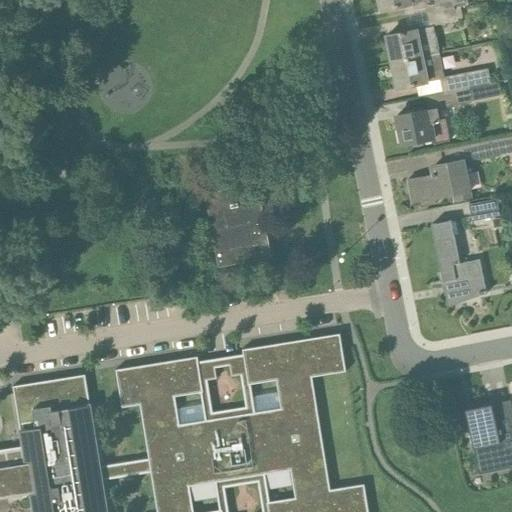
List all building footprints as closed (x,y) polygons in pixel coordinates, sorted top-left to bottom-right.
[(434,0),(429,1),(429,0),(378,0),(381,10),(411,4),(423,2),(426,14),(455,8),(468,6),(466,0),(434,0)] [(455,8),(426,14),(429,28),(417,30),(387,36),(392,62),(439,52),(433,26),(458,21),(455,8)] [(442,93),(490,83),(488,69),(444,78),(439,52),(392,62),(398,88),(427,81),(439,80),(442,93)] [(490,83),(442,93),(443,93),(424,97),(428,110),(397,116),(402,145),(432,139),(434,144),(449,141),(449,139),(460,137),(457,119),(445,121),(445,120),(440,120),(438,110),(473,103),(470,88),(491,84),(490,83)] [(415,202),(470,189),(465,162),(511,152),(511,136),(444,150),(446,162),(436,164),(431,170),(432,174),(410,179),(415,202)] [(218,267),(248,261),(272,257),(264,215),(258,183),(204,193),(218,267)] [(496,199),(468,204),(472,221),(500,216),(496,199)] [(501,219),(493,220),(494,228),(502,227),(501,219)] [(460,263),(451,221),(431,225),(443,282),(449,281),(452,299),(479,293),(479,295),(487,293),(480,259),(460,263)] [(278,292),(292,289),(293,289),(291,279),(277,281),(278,292)] [(148,457),(100,465),(85,375),(14,387),(23,447),(0,450),(0,497),(31,492),(33,511),(107,511),(102,481),(151,473),(157,511),(368,511),(364,485),(330,490),(312,378),(346,373),(340,334),(242,350),(243,356),(198,363),(198,357),(116,370),(122,408),(140,405),(148,457)] [(511,406),(511,400),(466,410),(478,467),(498,463),(499,470),(511,467),(511,406)]
